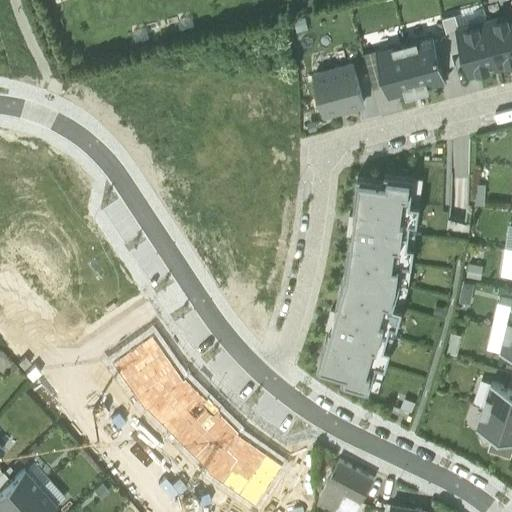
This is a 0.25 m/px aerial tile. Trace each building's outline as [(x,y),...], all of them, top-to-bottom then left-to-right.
[(451,51),(463,47),(458,28),(459,27),(455,13),(442,16),(447,36),(451,51)] [(511,13),(487,20),(499,65),(511,61),(511,13)] [(463,47),(470,73),(499,65),(487,20),(459,27),(458,28),(463,47)] [(434,33),(405,41),(419,91),(430,88),(429,84),(447,79),(443,66),(436,39),(434,33)] [(447,36),(436,39),(443,66),(455,63),(451,51),(447,36)] [(407,94),(419,91),(405,41),(376,49),(385,83),(388,95),(406,90),(407,94)] [(373,86),(385,83),(376,49),(364,52),(373,86)] [(364,101),(353,63),(314,73),(325,112),(364,101)] [(86,328),(129,305),(100,248),(51,188),(5,148),(0,153),(0,207),(14,221),(59,277),(86,328)] [(342,379),(370,387),(378,363),(386,366),(392,347),(385,345),(391,323),(398,325),(404,307),(395,304),(400,283),(404,262),(412,262),(415,243),(408,242),(411,220),(418,221),(420,202),(411,200),(414,175),(385,171),(385,177),(358,173),(354,206),(355,207),(354,213),(351,212),(348,233),(351,234),(350,240),(345,273),(337,302),(338,303),(336,309),(333,308),(327,327),(331,329),(329,334),(328,334),(319,366),(343,374),(342,379)] [(486,183),(477,182),(475,203),(485,204),(486,183)] [(511,247),(504,246),(500,275),(511,276),(511,247)] [(484,265),(469,262),(466,276),(481,279),(484,265)] [(475,282),(464,280),(459,302),(470,304),(475,282)] [(506,327),(511,304),(498,301),(492,324),(506,327)] [(506,327),(492,324),(487,347),(501,351),(506,327)] [(511,328),(506,327),(501,351),(511,353),(511,328)] [(152,331),(108,362),(119,377),(123,375),(145,408),(147,407),(206,468),(205,470),(252,504),(281,463),(237,432),(238,430),(185,375),(183,377),(152,331)] [(463,334),(453,331),(447,351),(457,354),(463,334)] [(30,344),(11,359),(68,426),(87,411),(30,344)] [(511,388),(491,381),(484,404),(511,413),(511,388)] [(511,413),(484,404),(476,427),(511,438),(511,413)] [(511,451),(511,443),(492,437),(488,450),(510,457),(511,451)] [(317,502),(335,511),(344,491),(361,500),(374,477),(338,458),(317,502)] [(40,485),(49,477),(33,459),(24,467),(40,485)] [(0,511),(9,511),(40,485),(24,467),(10,479),(0,488),(0,511)] [(0,472),(0,488),(10,479),(3,470),(0,472)] [(49,477),(40,485),(56,503),(65,495),(49,477)] [(40,485),(9,511),(45,511),(56,503),(40,485)] [(344,491),(335,511),(336,511),(356,511),(361,500),(344,491)]
